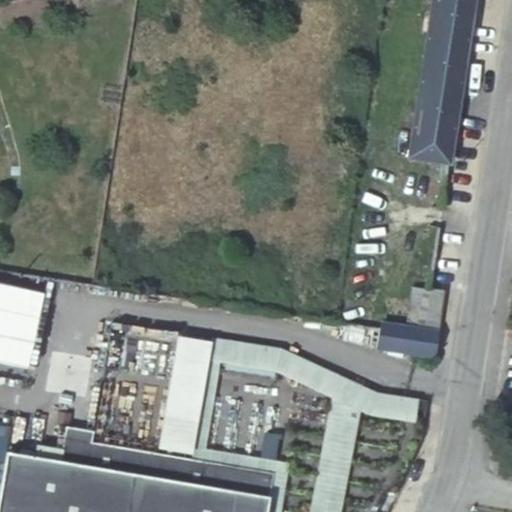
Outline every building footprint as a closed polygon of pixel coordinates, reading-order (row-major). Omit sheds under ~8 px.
[(472,0),(433,0),(410,158),(449,164),(472,0)] [(0,359),(24,365),(40,287),(0,278),(0,359)] [(430,288),(424,330),(439,333),(445,290),(430,288)] [(424,330),(385,324),(385,328),(381,350),(435,358),(439,333),(424,330)] [(154,452),(188,458),(205,335),(172,331),(154,452)] [(0,511),(267,511),(274,472),(188,458),(154,452),(113,445),(93,442),(94,432),(66,428),(61,463),(7,454),(0,497),(0,511)]
